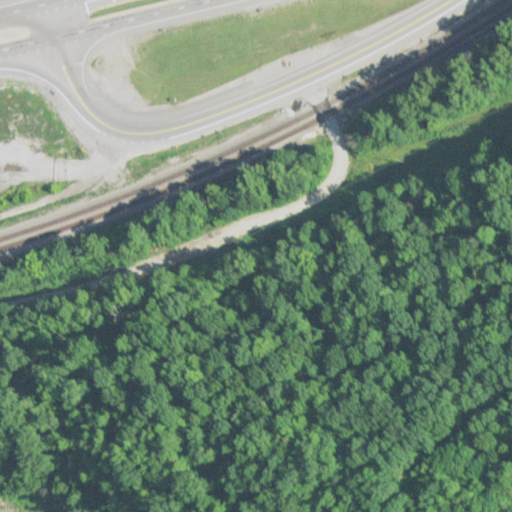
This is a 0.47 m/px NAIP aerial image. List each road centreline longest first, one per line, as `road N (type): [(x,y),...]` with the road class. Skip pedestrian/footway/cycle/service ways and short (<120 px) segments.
road 1 (track): [(0,363),(78,346),(202,260),(267,238),(336,254),(511,212),(422,438),(422,497),(438,511)]
road 2 (primary): [(61,51),(75,93),(103,131),(177,131),(304,78),(455,0)]
road 3 (trunk): [(61,51),(251,0)]
road 4 (residential): [(0,173),(86,164),(103,131)]
